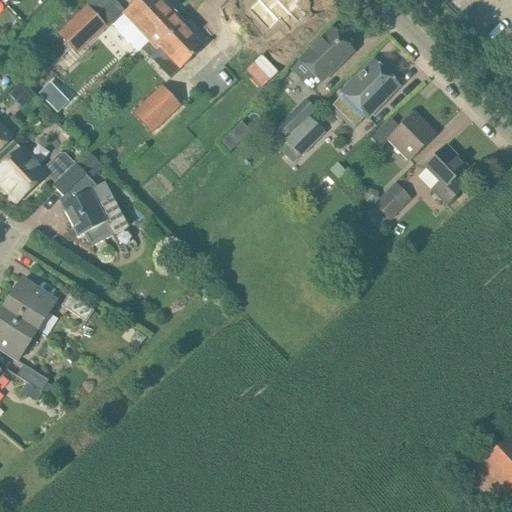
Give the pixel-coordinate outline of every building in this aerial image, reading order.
[(137,52),(176,15),(162,0),(140,0),(125,15),(124,15),(113,26),(137,52)] [(268,32),(280,21),(290,32),(308,15),(297,4),(300,1),(298,0),(257,0),(258,0),(248,10),(268,32)] [(77,56),(107,28),(87,6),(57,34),(77,56)] [(149,41),(142,48),(170,79),(180,70),(204,48),(183,27),(174,17),(149,41)] [(333,31),(301,61),(314,74),(304,83),(312,92),(354,53),(333,31)] [(344,96),(332,109),(355,130),(398,86),(374,62),(343,94),(344,96)] [(21,82),(8,94),(15,102),(27,89),(21,82)] [(181,107),(161,87),(132,114),(138,121),(151,134),(151,135),(181,107)] [(225,119),(243,103),(232,91),(214,107),(225,119)] [(389,120),(371,139),(380,148),(388,140),(389,141),(410,162),(436,137),(413,114),(398,129),(391,122),(389,120)] [(286,144),(280,150),(294,164),(322,134),(308,120),(285,143),(286,144)] [(151,134),(138,121),(121,137),(134,150),(151,134)] [(0,150),(12,139),(0,126),(0,150)] [(0,169),(0,184),(18,203),(47,176),(22,149),(0,169)] [(443,150),(425,168),(433,176),(439,182),(431,190),(447,206),(451,202),(450,202),(464,188),(455,179),(467,168),(454,155),(451,158),(443,150)] [(103,170),(87,155),(76,165),(92,181),(103,170)] [(336,164),(330,169),(331,169),(339,178),(345,173),(337,164),(336,164)] [(93,190),(90,192),(83,179),(86,176),(76,165),(53,187),(68,203),(61,207),(78,238),(85,235),(91,247),(127,228),(112,199),(101,205),(93,190)] [(396,186),(374,206),(375,207),(386,219),(389,223),(411,202),(396,186)] [(375,207),(369,213),(380,225),(386,219),(375,207)] [(23,281),(3,311),(36,332),(56,302),(23,281)] [(93,312),(69,296),(62,307),(86,323),(93,312)] [(36,332),(3,311),(0,315),(0,351),(17,362),(36,332)] [(27,383),(26,383),(42,393),(41,393),(48,382),(24,366),(17,377),(27,383)] [(36,403),(42,393),(26,383),(21,393),(36,403)] [(503,511),(511,511),(511,434),(469,475),(503,511)]
